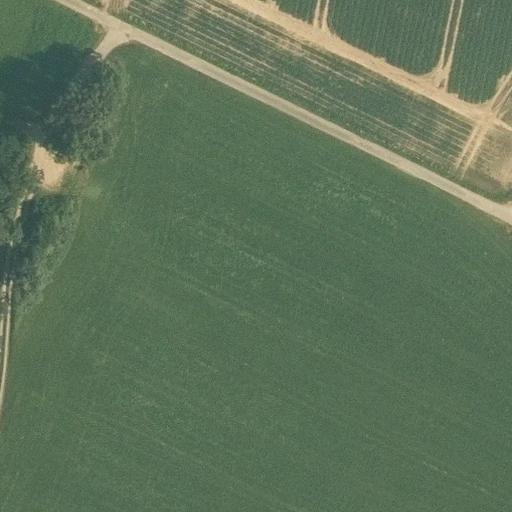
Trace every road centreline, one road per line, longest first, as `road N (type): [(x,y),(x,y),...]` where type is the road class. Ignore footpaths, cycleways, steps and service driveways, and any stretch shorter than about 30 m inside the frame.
road 1 (track): [(121,26),(511,217)]
road 2 (track): [(0,304),(34,133),(121,26)]
